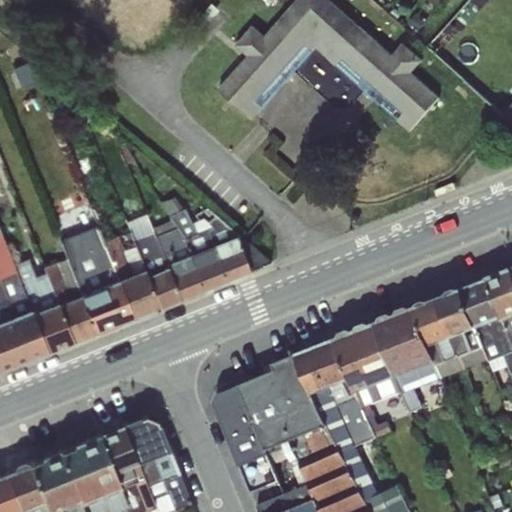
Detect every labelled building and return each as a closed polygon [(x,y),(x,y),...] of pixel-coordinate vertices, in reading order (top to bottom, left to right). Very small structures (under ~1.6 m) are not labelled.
[(247,57),(218,90),(253,121),(316,50),(409,132),(440,97),(413,72),(423,60),(403,42),(393,54),(331,0),(296,0),(264,36),(253,27),(236,47),(247,57)] [(170,218),(203,287),(227,277),(201,217),(192,221),(186,206),(173,195),(160,202),(170,218)] [(80,237),(117,320),(136,313),(104,239),(90,206),(80,210),(89,233),(80,237)] [(201,217),(227,277),(271,260),(214,212),(201,217)] [(154,236),(181,295),(203,287),(170,218),(151,226),(154,236)] [(1,230),(0,230),(0,366),(48,348),(14,262),(1,230)] [(160,304),(134,239),(129,230),(104,239),(136,313),(160,304)] [(134,239),(160,304),(181,295),(154,236),(149,238),(146,234),(134,239)] [(66,257),(96,329),(117,320),(80,237),(62,244),(66,257)] [(44,265),(71,339),(96,329),(66,257),(44,265)] [(14,262),(48,348),(71,339),(44,265),(33,269),(28,258),(14,262)] [(140,417),(125,423),(156,511),(181,511),(194,507),(157,420),(140,417)] [(129,511),(156,511),(125,423),(100,433),(126,506),(129,511)] [(85,511),(111,511),(126,506),(100,433),(60,449),(85,511)] [(85,511),(60,449),(30,462),(49,511),(85,511)] [(49,511),(30,462),(4,472),(21,511),(49,511)] [(21,511),(4,472),(0,473),(0,511),(21,511)] [(289,511),(411,511),(399,485),(289,511)]
